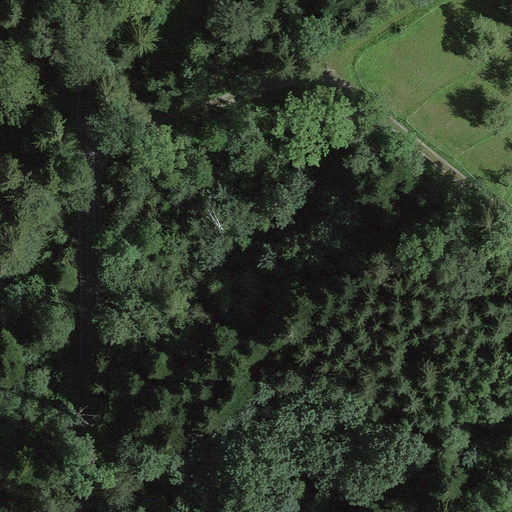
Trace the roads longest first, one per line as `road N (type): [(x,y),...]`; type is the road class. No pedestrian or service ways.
road 1 (unclassified): [(74,511),(93,343),(87,71),(96,0)]
road 2 (track): [(511,216),(317,77),(273,79),(89,146)]
